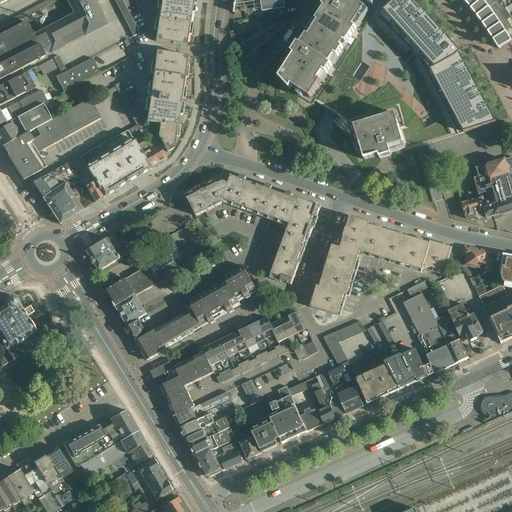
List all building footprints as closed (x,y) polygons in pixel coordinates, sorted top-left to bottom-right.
[(0,80),(44,57),(43,54),(49,50),(51,53),(106,25),(93,0),(66,0),(75,15),(33,37),(25,22),(0,35),(0,80)] [(122,0),(114,0),(133,36),(132,37),(139,34),(135,25),(131,18),(127,8),(122,0)] [(122,0),(127,8),(130,7),(126,0),(122,0)] [(192,0),(161,0),(156,42),(186,46),(192,0)] [(259,0),(262,12),(284,9),(283,0),(259,0)] [(379,156),(380,159),(392,155),(391,153),(396,152),(404,149),(405,151),(457,135),(460,134),(459,133),(420,61),(421,60),(420,59),(419,60),(419,59),(418,56),(412,50),(411,49),(411,50),(409,48),(395,34),(378,18),(379,18),(384,13),(384,12),(396,0),(326,0),(322,7),(324,8),(312,27),(300,45),(298,44),(292,54),(294,55),(279,77),(278,77),(277,77),(280,79),(278,83),(290,90),(292,87),(300,92),(297,95),(307,102),(312,105),(313,104),(314,101),(320,105),(327,110),(328,111),(333,114),(339,118),(334,126),(335,127),(352,138),(352,140),(354,146),(357,154),(362,153),(365,161),(379,156)] [(396,0),(384,12),(384,13),(408,39),(434,68),(430,70),(450,108),(463,132),(464,133),(497,123),(490,110),(489,111),(488,109),(487,107),(488,106),(487,105),(486,105),(485,104),(483,100),(484,100),(484,99),(483,99),(480,94),(481,94),(480,92),(479,93),(477,88),(478,87),(477,86),(476,86),(473,81),(474,81),(473,80),(470,75),(471,74),(470,73),(469,74),(467,69),(467,68),(467,67),(466,67),(464,63),(463,62),(464,62),(463,60),(462,61),(460,56),(461,56),(460,54),(461,53),(413,0),(396,0)] [(482,0),(463,0),(466,2),(472,9),(482,0)] [(473,12),(477,17),(499,0),(482,0),(472,9),(473,12)] [(479,19),(483,25),(506,8),(500,0),(499,0),(477,17),(479,19)] [(485,27),(489,33),(511,17),(505,9),(507,8),(506,8),(483,25),(485,27)] [(490,35),(494,41),(511,29),(511,19),(511,17),(489,33),(490,35)] [(495,43),(499,49),(511,41),(511,29),(494,41),(495,43)] [(187,56),(156,52),(145,122),(158,124),(157,136),(167,153),(173,149),(187,56)] [(58,68),(53,59),(39,67),(43,76),(58,68)] [(100,73),(92,59),(67,72),(56,77),(64,93),(100,73)] [(0,86),(0,106),(35,88),(27,72),(36,68),(36,67),(0,86)] [(0,111),(0,127),(47,102),(41,90),(0,111)] [(90,99),(51,120),(36,129),(40,136),(32,141),(27,133),(4,147),(2,148),(23,180),(32,175),(45,165),(37,153),(100,118),(90,99)] [(43,105),(13,120),(9,122),(10,124),(0,129),(0,144),(2,148),(4,147),(27,133),(36,129),(51,120),(43,105)] [(147,128),(144,122),(136,126),(139,130),(140,132),(147,128)] [(136,126),(127,131),(130,135),(139,130),(136,126)] [(80,158),(86,169),(103,198),(116,190),(115,189),(138,176),(150,169),(136,146),(130,135),(127,131),(80,158)] [(153,137),(145,142),(158,164),(166,159),(153,137)] [(144,141),(136,146),(150,169),(158,164),(145,142),(144,141)] [(511,157),(487,166),(476,169),(479,177),(474,179),(479,196),(487,193),(491,204),(487,205),(484,206),(486,214),(488,219),(494,217),(494,218),(511,212),(511,157)] [(80,158),(57,169),(41,179),(32,184),(27,187),(37,202),(42,199),(77,175),(86,169),(80,158)] [(101,199),(103,198),(86,169),(77,175),(82,185),(89,195),(94,203),(96,202),(98,202),(100,200),(101,199)] [(77,175),(42,199),(48,207),(70,192),(76,189),(81,186),(82,185),(77,175)] [(252,186),(253,184),(245,181),(246,178),(246,177),(242,175),(240,176),(239,179),(231,176),(229,184),(223,182),(218,185),(225,198),(224,201),(289,225),(298,201),(291,198),(292,195),(292,194),(288,192),(286,193),(285,196),(271,191),(272,187),(271,186),(267,185),(266,185),(265,189),(257,186),(257,187),(252,186)] [(186,196),(196,217),(223,204),(224,201),(225,198),(218,185),(216,181),(205,187),(206,189),(198,193),(196,191),(186,196)] [(445,187),(447,193),(458,189),(456,184),(445,187)] [(76,189),(70,192),(48,207),(59,225),(92,205),(81,186),(76,189)] [(475,218),(477,217),(476,217),(486,214),(484,206),(487,205),(485,198),(463,204),(467,220),(468,220),(470,220),(474,219),(475,218)] [(290,225),(271,275),(281,279),(280,281),(291,286),(300,263),(297,263),(301,254),(302,254),(304,247),(303,247),(306,238),(309,239),(313,228),(311,227),(314,217),(317,218),(321,207),(299,199),(298,201),(289,225),(290,225)] [(369,223),(347,216),(343,228),(346,229),(345,232),(342,231),(338,246),(360,253),(369,225),(368,225),(369,223)] [(380,259),(389,231),(381,229),(382,228),(376,226),(375,227),(369,225),(360,253),(380,259)] [(203,231),(206,236),(215,230),(212,226),(203,231)] [(215,230),(206,236),(209,241),(218,235),(215,230)] [(401,265),(409,237),(402,235),(403,234),(397,232),(396,234),(389,231),(380,259),(401,265)] [(218,235),(209,241),(211,246),(221,240),(218,235)] [(105,240),(100,243),(101,243),(94,247),(89,249),(90,250),(87,252),(99,272),(101,271),(100,271),(108,266),(108,267),(109,266),(113,263),(114,263),(115,263),(115,262),(119,259),(120,259),(121,259),(130,253),(124,244),(119,247),(118,245),(118,244),(117,241),(116,239),(114,237),(113,237),(109,240),(109,239),(106,241),(105,240)] [(422,271),(424,267),(431,242),(430,242),(430,244),(423,242),(423,240),(417,238),(417,240),(409,237),(401,265),(422,271)] [(444,273),(452,248),(444,246),(444,244),(439,242),(438,244),(431,242),(424,267),(444,273)] [(353,275),(360,253),(338,246),(337,247),(332,246),(330,254),(328,253),(327,259),(328,260),(326,267),(353,275)] [(465,266),(477,269),(480,251),(465,248),(463,256),(467,257),(465,266)] [(480,251),(477,269),(491,271),(493,261),(488,260),(489,252),(480,251)] [(130,259),(127,260),(131,266),(144,259),(140,253),(130,259)] [(511,256),(503,255),(500,273),(504,285),(479,297),(501,345),(511,339),(511,256)] [(176,265),(181,262),(179,259),(154,274),(149,266),(126,280),(122,282),(118,276),(105,284),(102,286),(101,289),(103,292),(106,292),(107,292),(116,308),(135,296),(136,297),(144,292),(156,286),(166,280),(181,273),(176,265)] [(256,289),(243,267),(224,278),(226,282),(237,300),(244,296),(245,300),(247,300),(250,298),(251,297),(249,293),(256,289)] [(320,287),(347,296),(353,275),(326,267),(324,274),(322,274),(320,280),(322,280),(320,287)] [(479,285),(475,278),(470,280),(473,287),(479,285)] [(226,282),(207,292),(220,314),(227,310),(229,314),(230,314),(234,312),(234,311),(232,307),(239,303),(237,300),(226,282)] [(445,340),(446,339),(445,337),(443,334),(442,334),(426,300),(421,291),(427,288),(425,283),(408,292),(412,300),(403,304),(419,335),(417,336),(427,357),(430,365),(434,374),(435,374),(457,364),(445,340)] [(313,300),(311,308),(338,316),(344,296),(347,297),(347,296),(320,287),(317,286),(315,294),(313,294),(311,300),(313,300)] [(213,318),(220,314),(207,292),(188,303),(192,310),(200,325),(202,328),(203,327),(202,325),(208,321),(210,324),(211,325),(215,323),(215,321),(213,318)] [(15,297),(11,296),(10,298),(6,301),(5,306),(0,309),(0,352),(6,349),(10,356),(15,353),(11,347),(14,345),(15,347),(28,339),(27,338),(36,332),(15,299),(15,297)] [(116,308),(127,325),(127,326),(138,319),(138,320),(147,314),(136,297),(135,296),(116,308)] [(468,317),(463,306),(449,312),(461,337),(462,336),(465,343),(469,341),(469,342),(478,338),(478,337),(482,335),(483,332),(481,329),(484,327),(483,324),(480,326),(479,324),(479,322),(476,316),(476,315),(474,315),(468,317)] [(192,330),(200,325),(192,310),(142,338),(140,345),(139,346),(142,352),(142,355),(144,361),(147,361),(162,353),(162,352),(166,350),(165,349),(193,333),(192,330)] [(299,313),(289,317),(297,334),(307,329),(299,313)] [(289,317),(280,321),(288,338),(297,334),(289,317)] [(276,335),(271,326),(268,318),(258,323),(267,340),(276,335)] [(127,326),(127,325),(127,326),(125,331),(128,335),(133,336),(136,342),(142,334),(141,334),(140,331),(143,330),(143,328),(138,320),(138,319),(127,326)] [(280,321),(271,326),(276,335),(279,342),(288,338),(280,321)] [(356,324),(361,334),(367,332),(361,322),(356,324)] [(258,323),(249,327),(257,344),(267,340),(258,323)] [(356,324),(351,326),(357,336),(361,334),(356,324)] [(351,326),(347,328),(352,338),(357,336),(351,326)] [(249,327),(240,332),(248,349),(257,344),(249,327)] [(347,328),(342,330),(347,340),(352,338),(347,328)] [(342,330),(337,332),(343,342),(347,340),(342,330)] [(240,332),(231,336),(239,353),(248,349),(240,332)] [(337,332),(323,338),(329,348),(339,344),(343,342),(337,332)] [(445,337),(446,339),(445,340),(457,364),(469,359),(456,334),(447,338),(446,336),(445,337)] [(222,340),(230,357),(239,353),(231,336),(222,340)] [(222,340),(212,345),(220,362),(230,357),(222,340)] [(318,352),(313,342),(303,347),(303,345),(293,349),(299,361),(303,360),(309,358),(308,357),(318,352)] [(331,353),(342,348),(339,344),(329,348),(331,353)] [(212,345),(202,350),(203,353),(204,353),(211,366),(220,362),(212,345)] [(334,358),(344,353),(342,348),(331,353),(334,358)] [(268,353),(268,354),(271,360),(278,356),(275,350),(268,353)] [(378,350),(378,351),(385,363),(392,377),(400,390),(401,390),(405,388),(405,389),(408,388),(407,387),(417,383),(416,382),(409,369),(403,356),(402,357),(401,357),(401,356),(397,357),(385,363),(382,357),(378,350)] [(428,377),(434,374),(430,365),(424,368),(416,350),(404,355),(404,356),(403,356),(409,369),(416,382),(417,383),(428,377)] [(378,351),(363,358),(368,370),(371,376),(363,380),(366,387),(361,390),(362,392),(368,405),(400,390),(392,377),(385,363),(378,351)] [(192,360),(176,368),(185,387),(214,373),(211,366),(204,353),(203,353),(194,358),(195,360),(192,361),(192,360)] [(336,362),(347,358),(344,353),(334,358),(336,362)] [(347,358),(336,362),(339,367),(344,365),(348,363),(349,362),(347,358)] [(175,419),(195,409),(185,387),(176,368),(172,361),(167,359),(152,367),(150,372),(157,385),(161,387),(170,406),(169,407),(175,419)] [(257,359),(250,362),(252,368),(260,365),(257,359)] [(269,371),(272,380),(293,372),(290,363),(269,371)] [(349,376),(332,384),(346,415),(347,415),(363,407),(364,407),(358,394),(362,392),(361,390),(348,363),(344,365),(349,376)] [(327,373),(332,384),(349,376),(344,365),(339,367),(327,373)] [(234,377),(241,374),(239,368),(231,371),(234,377)] [(332,384),(327,373),(320,376),(326,388),(323,391),(328,402),(336,420),(346,415),(332,384)] [(262,402),(252,381),(242,386),(251,406),(262,402)] [(324,425),(336,420),(328,402),(319,383),(312,386),(315,394),(321,406),(317,408),(324,425)] [(278,410),(279,413),(269,417),(271,421),(279,439),(282,444),(287,442),(286,441),(305,433),(305,434),(308,432),(302,418),(288,391),(289,391),(287,387),(278,391),(282,400),(277,402),(270,405),(273,412),(278,410)] [(195,409),(175,419),(179,429),(191,424),(191,425),(215,414),(222,411),(225,418),(237,413),(227,393),(227,392),(195,408),(195,409)] [(511,412),(511,393),(510,394),(509,395),(506,396),(503,396),(498,397),(495,398),(490,398),(489,398),(487,398),(486,398),(485,399),(484,400),(482,401),(482,402),(482,403),(481,403),(481,404),(481,405),(480,406),(480,407),(480,408),(481,409),(481,410),(481,412),(482,413),(483,414),(484,415),(485,416),(487,417),(486,420),(485,422),(486,425),(511,412)] [(302,418),(308,432),(322,426),(316,412),(313,413),(311,409),(305,412),(307,416),(302,418)] [(77,469),(120,442),(138,432),(126,411),(110,420),(112,425),(101,431),(98,426),(63,445),(69,457),(77,469)] [(213,424),(219,421),(215,414),(191,425),(191,424),(179,429),(184,438),(185,438),(203,429),(213,424)] [(185,438),(190,448),(230,429),(230,428),(225,418),(219,421),(213,424),(203,429),(185,438)] [(276,441),(279,439),(271,421),(266,424),(251,431),(254,437),(262,454),(278,446),(276,441)] [(230,429),(190,448),(195,458),(213,449),(214,450),(232,441),(228,434),(231,432),(230,429)] [(262,454),(254,437),(252,438),(249,431),(237,436),(248,460),(262,454)] [(141,446),(145,444),(138,433),(134,435),(120,442),(121,443),(82,467),(89,478),(130,453),(141,446)] [(214,453),(212,451),(214,450),(213,449),(195,458),(205,477),(209,478),(243,462),(239,453),(234,443),(229,446),(223,449),(225,454),(218,457),(216,452),(214,453)] [(141,446),(130,453),(131,455),(119,462),(123,469),(126,473),(136,467),(152,456),(145,444),(141,446)] [(64,460),(57,448),(50,452),(51,453),(46,456),(59,477),(60,479),(72,472),(64,460)] [(48,488),(62,510),(75,502),(60,479),(59,477),(46,456),(43,455),(32,462),(48,488)] [(128,480),(132,487),(158,470),(152,459),(137,468),(132,472),(125,476),(124,474),(112,483),(115,487),(123,482),(124,483),(128,480)] [(34,493),(34,494),(45,511),(59,511),(62,510),(48,488),(32,462),(19,470),(27,483),(34,493)] [(27,497),(26,494),(30,492),(32,494),(34,493),(27,483),(19,470),(6,478),(13,490),(20,500),(24,506),(28,503),(27,497)] [(143,495),(165,482),(158,470),(132,487),(135,492),(139,489),(142,494),(143,494),(143,495)] [(2,511),(20,500),(13,490),(6,478),(0,482),(0,509),(1,511),(2,511)] [(172,493),(165,482),(143,495),(147,501),(146,502),(149,507),(172,493)] [(188,511),(179,497),(164,507),(163,505),(152,511),(150,511),(147,507),(138,511),(188,511)]
